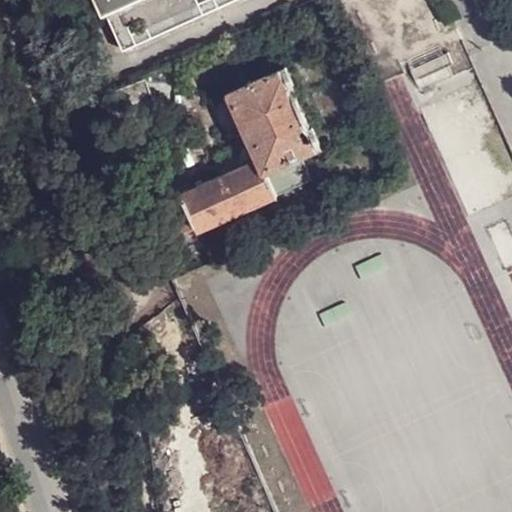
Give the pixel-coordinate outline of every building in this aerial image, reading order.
[(107,0),(119,26),(177,0),(107,0)] [(177,0),(119,26),(127,44),(227,0),(177,0)] [(256,146),(260,154),(266,168),(299,152),(321,140),(313,122),(310,124),(291,82),(296,82),(286,64),(229,90),(256,146)] [(141,76),(97,98),(123,165),(151,153),(138,120),(159,112),(144,75),(141,76)] [(251,158),(260,154),(256,146),(247,150),(251,158)] [(266,168),(260,154),(251,158),(239,163),(231,168),(180,190),(181,193),(195,223),(198,229),(277,192),(312,176),(299,152),(266,168)] [(231,168),(239,163),(237,158),(228,163),(231,168)] [(183,228),(195,223),(181,193),(165,200),(168,208),(173,206),(183,228)]
